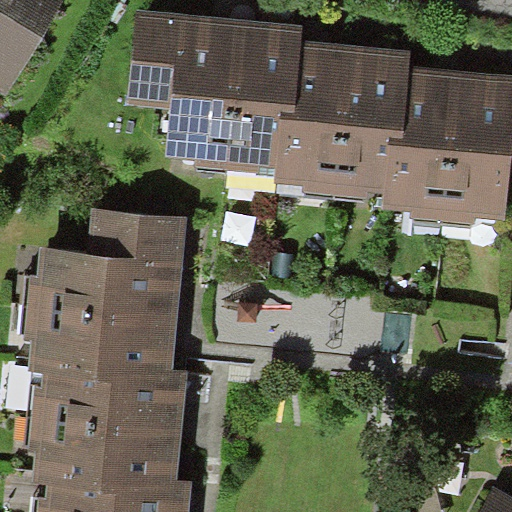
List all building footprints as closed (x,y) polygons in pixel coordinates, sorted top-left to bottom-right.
[(0,0),(0,86),(5,90),(56,0),(0,0)] [(296,94),(302,30),(304,12),(164,0),(134,0),(126,94),(155,97),(150,154),(279,165),(286,93),(296,94)] [(402,116),(408,55),(411,40),(302,30),(296,94),(286,93),(279,165),(277,185),(381,196),(388,114),(402,116)] [(388,114),(381,196),(380,201),(504,213),(511,126),(511,64),(408,55),(402,116),(388,114)] [(95,350),(174,355),(188,206),(96,197),(93,235),(35,230),(23,358),(35,359),(94,363),(95,350)] [(94,363),(35,359),(23,467),(40,469),(101,474),(102,462),(176,469),(186,358),(174,355),(95,350),(94,363)] [(101,474),(40,469),(35,511),(192,511),(197,471),(176,469),(102,462),(101,474)] [(511,511),(511,488),(492,478),(473,511),(511,511)]
